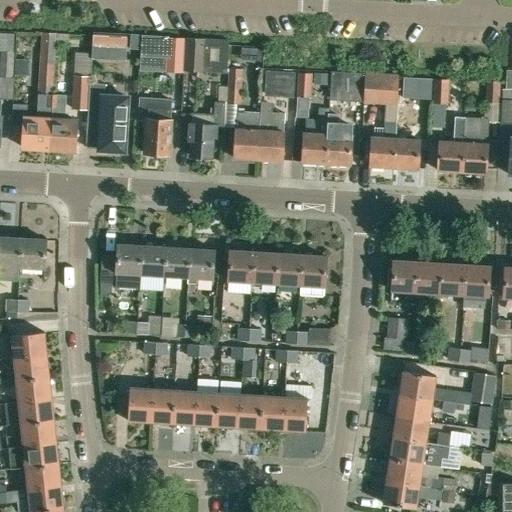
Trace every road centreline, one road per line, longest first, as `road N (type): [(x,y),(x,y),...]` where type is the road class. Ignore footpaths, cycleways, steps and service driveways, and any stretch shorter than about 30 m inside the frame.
road 1 (residential): [(478,16),(140,0)]
road 2 (residential): [(78,189),(363,202)]
road 3 (residential): [(92,464),(73,314),(78,189)]
road 4 (residential): [(338,474),(363,202)]
road 5 (residential): [(338,474),(92,464)]
road 6 (residential): [(363,202),(511,211)]
